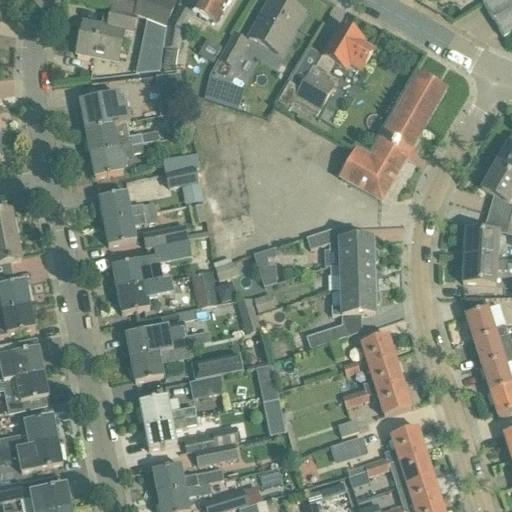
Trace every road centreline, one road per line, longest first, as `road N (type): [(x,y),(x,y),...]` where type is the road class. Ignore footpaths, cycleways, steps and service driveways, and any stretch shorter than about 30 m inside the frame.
road 1 (residential): [(480,511),(425,336),(417,283),(429,204),(500,77)]
road 2 (residential): [(115,511),(48,179)]
road 3 (residential): [(48,179),(29,87),(41,0)]
road 4 (unclassified): [(365,0),(500,77)]
